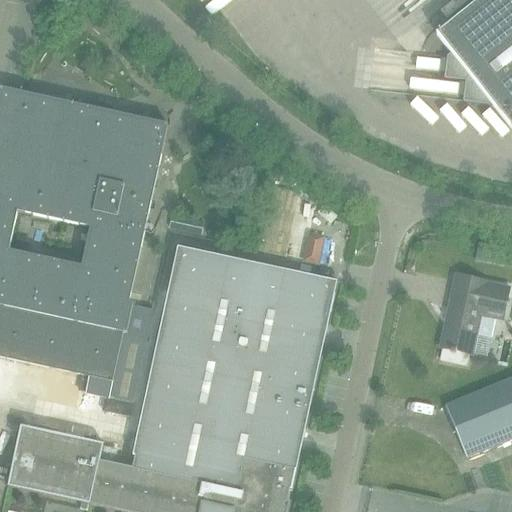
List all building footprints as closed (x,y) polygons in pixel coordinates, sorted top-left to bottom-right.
[(511,0),(482,0),(474,6),(437,36),(511,130),(511,129),(511,0)] [(0,359),(112,384),(123,335),(127,335),(133,306),(129,305),(168,127),(1,90),(0,93),(0,359)] [(177,249),(169,290),(132,459),(135,459),(133,470),(100,463),(104,446),(21,428),(8,489),(114,511),(288,511),(290,504),(287,504),(289,493),(292,493),(337,284),(177,249)] [(449,303),(440,350),(443,350),(441,362),(467,368),(470,356),(472,357),(477,337),(491,340),(495,320),(502,322),(509,289),(455,277),(449,303)] [(511,380),(445,408),(467,460),(511,441),(511,380)]
